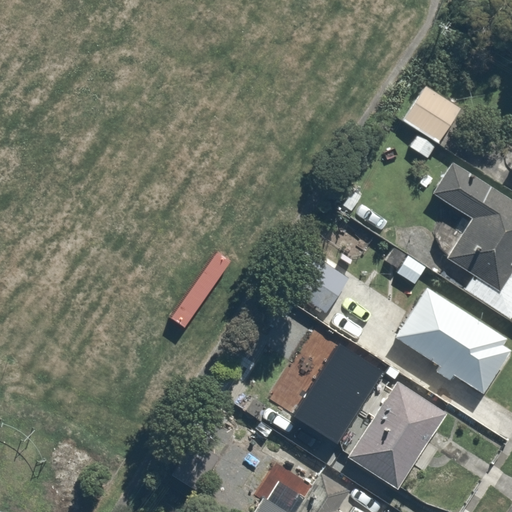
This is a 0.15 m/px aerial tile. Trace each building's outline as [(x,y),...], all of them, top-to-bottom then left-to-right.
[(433,139),(460,96),(419,70),(391,113),(415,128),(433,139)] [(511,148),(497,169),(511,179),(511,148)] [(440,220),(423,247),(434,255),(426,267),(481,304),(505,320),(511,308),(511,202),(446,158),(415,204),(440,220)] [(320,311),(347,276),(305,244),(278,280),(320,311)] [(445,380),(451,370),(476,386),(508,336),(423,281),(390,331),(436,360),(430,370),(445,380)] [(445,410),(394,375),(342,452),(393,486),(445,410)] [(200,494),(225,454),(195,435),(170,474),(200,494)] [(345,486),(299,456),(283,480),(269,470),(244,510),(247,511),(344,511),(333,504),(345,486)]
